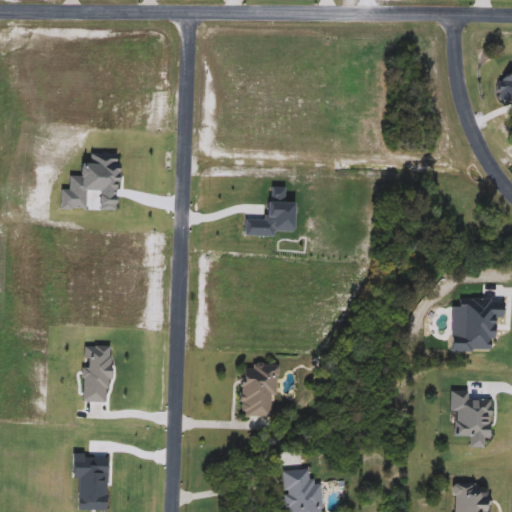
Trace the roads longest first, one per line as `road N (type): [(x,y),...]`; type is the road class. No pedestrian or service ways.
road 1 (residential): [(0,14),(511,15)]
road 2 (residential): [(170,511),(187,14)]
road 3 (residential): [(511,196),(481,153),(459,95),(454,15)]
